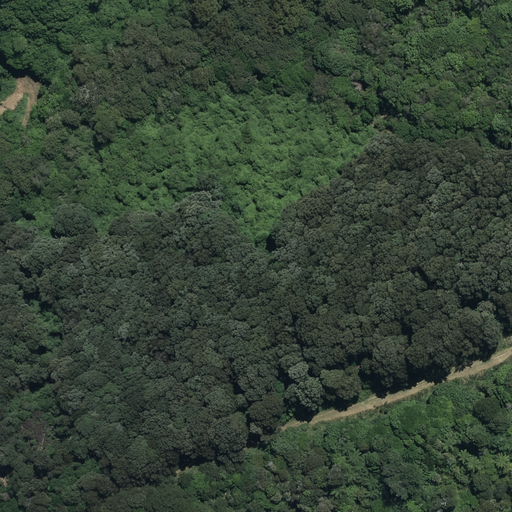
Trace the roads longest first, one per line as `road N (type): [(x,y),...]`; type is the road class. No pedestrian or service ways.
road 1 (track): [(105,511),(200,464),(511,352)]
road 2 (track): [(0,70),(28,91),(0,174)]
